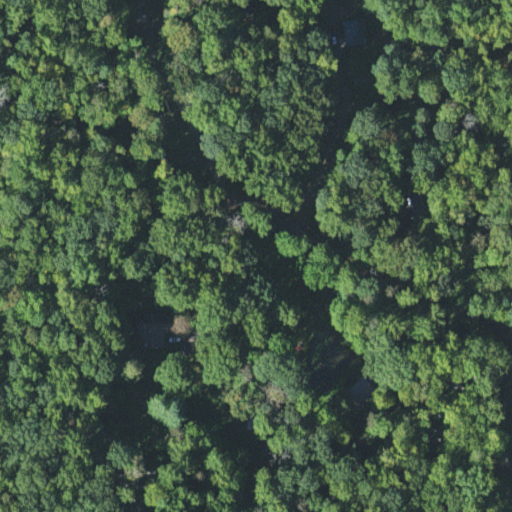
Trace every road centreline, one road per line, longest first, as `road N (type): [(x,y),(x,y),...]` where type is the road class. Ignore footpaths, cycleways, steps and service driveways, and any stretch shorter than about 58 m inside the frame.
road 1 (residential): [(227,190),(261,328),(277,365),(290,374)]
road 2 (residential): [(227,190),(301,235),(374,265)]
road 3 (residential): [(151,46),(227,190)]
